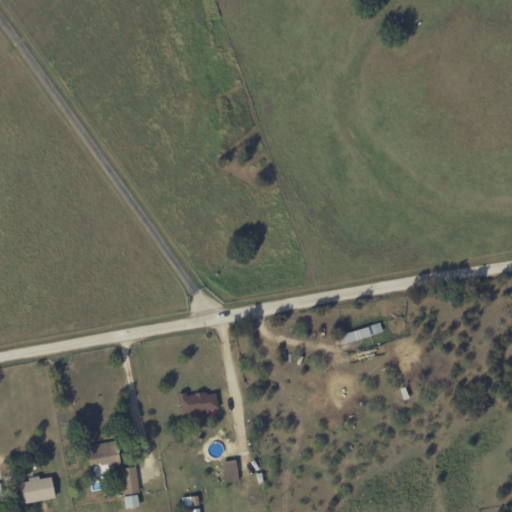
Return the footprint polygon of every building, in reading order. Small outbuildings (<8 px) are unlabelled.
[(341,344),(381,332),(378,323),(338,334),(341,344)] [(214,391),(185,396),(184,392),(176,394),(180,415),(217,409),(214,391)] [(91,477),(109,475),(108,468),(119,466),(115,441),(86,446),(91,477)] [(222,483),(237,481),(233,460),(218,463),(222,483)] [(122,495),(138,492),(134,467),(119,469),(122,495)] [(53,498),(49,476),(17,481),(21,504),(53,498)] [(122,496),(123,508),(137,507),(136,495),(122,496)]
